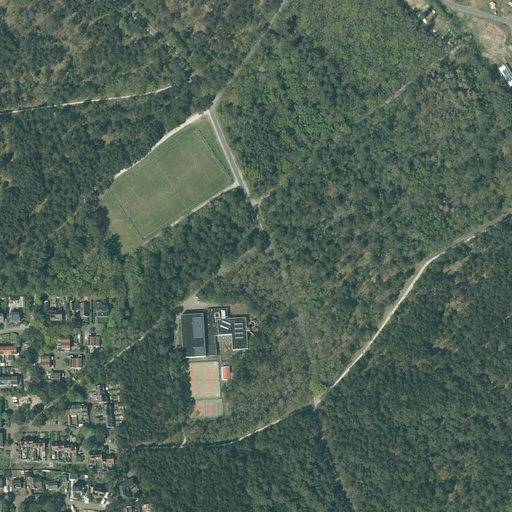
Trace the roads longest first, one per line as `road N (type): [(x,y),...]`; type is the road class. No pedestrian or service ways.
road 1 (unclassified): [(350,511),(322,449),(291,311),(207,103)]
road 2 (unclassified): [(207,103),(171,51),(116,0)]
road 3 (unclassified): [(207,103),(283,0)]
